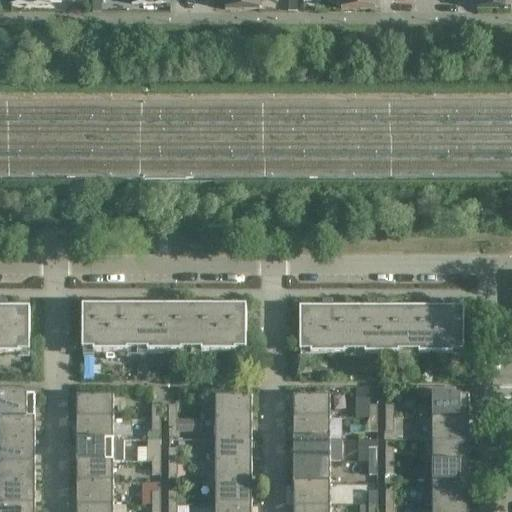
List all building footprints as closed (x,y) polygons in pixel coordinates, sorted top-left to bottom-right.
[(260,11),(259,0),(224,0),(225,11),(260,11)] [(376,11),(375,0),(341,0),(341,11),(376,11)] [(511,10),(511,0),(476,0),(477,11),(511,10)] [(30,352),(30,309),(7,309),(7,301),(0,301),(0,354),(19,355),(19,352),(30,352)] [(138,352),(138,309),(115,309),(115,301),(106,301),(106,309),(82,309),(82,352),(94,352),(94,355),(128,355),(128,352),(138,352)] [(192,352),(192,308),(169,308),(169,301),(160,301),(160,308),(138,309),(138,352),(148,352),(147,355),(165,355),(182,354),(182,352),(192,352)] [(247,352),(247,309),(223,308),(224,301),(214,301),(214,308),(192,308),(192,352),(202,352),(202,354),(236,354),(236,352),(247,352)] [(355,352),(355,308),(333,308),(333,301),(323,301),(323,309),(300,309),(300,352),(311,352),(311,355),(345,355),(345,352),(355,352)] [(409,352),(409,308),(387,308),(387,301),(377,301),(377,308),(355,308),(355,352),(365,352),(365,355),(388,355),(399,354),(399,352),(409,352)] [(464,352),(464,309),(441,308),(441,301),(431,301),(431,308),(409,308),(409,352),(419,352),(419,355),(453,354),(453,352),(464,352)] [(0,420),(35,420),(35,398),(0,397),(0,420)] [(114,420),(114,398),(77,398),(77,421),(114,420)] [(252,420),(252,398),(215,398),(215,420),(252,420)] [(330,420),(330,398),(294,398),(294,420),(330,420)] [(469,420),(469,398),(432,398),(432,420),(469,420)] [(161,420),(161,407),(152,407),(152,420),(161,420)] [(177,420),(177,407),(168,407),(169,420),(177,420)] [(377,420),(377,407),(369,407),(369,420),(377,420)] [(394,420),(394,407),(385,407),(385,420),(394,420)] [(202,432),(202,420),(179,419),(179,431),(202,432)] [(0,442),(35,442),(35,426),(35,420),(0,420),(0,442)] [(114,442),(114,420),(77,421),(77,442),(114,442)] [(161,434),(161,420),(152,420),(152,434),(161,434)] [(177,434),(177,420),(169,420),(169,434),(177,434)] [(252,442),(252,426),(252,420),(215,420),(215,442),(252,442)] [(330,442),(330,420),(294,420),(294,442),(330,442)] [(377,434),(377,420),(369,420),(369,434),(377,434)] [(394,434),(394,420),(385,420),(385,434),(394,434)] [(469,442),(469,426),(469,420),(432,420),(432,442),(469,442)] [(0,463),(35,464),(35,442),(0,442),(0,463)] [(114,464),(114,442),(77,442),(77,466),(80,466),(80,464),(114,464)] [(252,466),(252,442),(215,442),(215,463),(249,463),(249,466),(252,466)] [(330,463),(330,442),(294,442),(294,463),(330,463)] [(469,463),(469,442),(432,442),(432,463),(469,463)] [(161,464),(161,450),(152,450),(152,464),(161,464)] [(177,463),(177,450),(169,450),(169,463),(177,463)] [(377,463),(377,450),(369,450),(369,464),(377,463)] [(394,463),(394,450),(385,450),(385,463),(394,463)] [(0,485),(35,485),(35,470),(35,464),(0,463),(0,485)] [(177,477),(177,463),(169,463),(169,477),(177,477)] [(252,485),(252,466),(249,466),(249,463),(215,463),(215,485),(252,485)] [(330,485),(330,463),(294,463),(294,485),(330,485)] [(377,477),(377,463),(369,464),(369,477),(377,477)] [(394,477),(394,463),(385,463),(385,477),(394,477)] [(469,485),(469,470),(469,463),(432,463),(432,485),(469,485)] [(114,485),(114,464),(80,464),(80,466),(77,466),(77,485),(114,485)] [(161,477),(161,464),(152,464),(152,477),(161,477)] [(0,506),(35,507),(35,485),(0,485),(0,506)] [(114,507),(114,485),(77,485),(77,507),(114,507)] [(252,507),(252,485),(215,485),(215,507),(252,507)] [(330,507),(330,485),(294,485),(294,507),(330,507)] [(469,507),(469,485),(432,485),(432,507),(469,507)] [(161,507),(161,493),(152,493),(152,507),(161,507)] [(177,507),(177,493),(169,493),(169,507),(177,507)] [(377,507),(377,493),(369,493),(369,507),(377,507)] [(394,507),(394,493),(385,493),(385,507),(394,507)]
